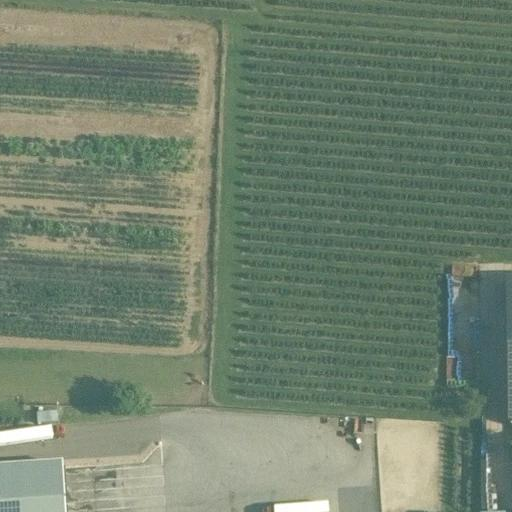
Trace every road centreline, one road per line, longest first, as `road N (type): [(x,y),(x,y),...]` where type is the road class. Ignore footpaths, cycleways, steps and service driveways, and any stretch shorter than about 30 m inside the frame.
road 1 (unknown): [(0,444),(149,427),(262,431),(327,456),(344,489)]
road 2 (unknown): [(344,489),(212,483),(115,502)]
